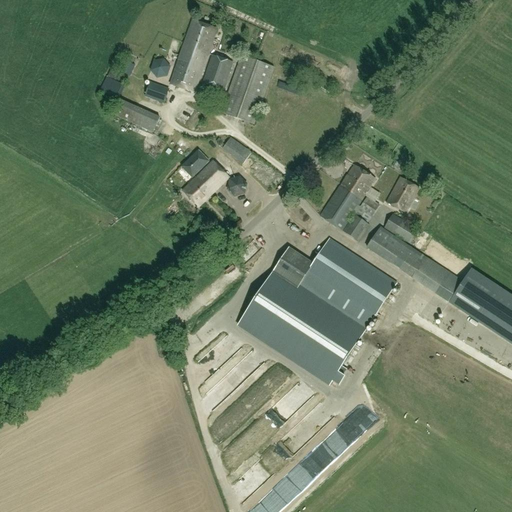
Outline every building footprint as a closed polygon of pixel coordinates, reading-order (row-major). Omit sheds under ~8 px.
[(194,93),(217,29),(193,21),(170,85),(194,93)] [(223,90),(233,62),(212,56),(203,83),(223,90)] [(253,124),(273,68),(242,56),(221,113),(253,124)] [(153,61),(150,71),(156,79),(167,77),(170,67),(163,59),(153,61)] [(125,60),(120,72),(130,76),(135,65),(125,60)] [(118,100),(122,85),(104,81),(100,95),(118,100)] [(169,91),(149,84),(144,98),(163,105),(169,91)] [(160,117),(121,99),(114,115),(153,133),(160,117)] [(238,159),(246,148),(231,138),(224,149),(238,159)] [(192,178),(209,162),(198,151),(182,167),(192,178)] [(199,208),(230,178),(213,161),(183,191),(199,208)] [(368,223),(380,205),(367,197),(361,207),(358,206),(376,179),(355,165),(321,217),(342,231),(342,230),(358,241),(370,225),(368,223)] [(239,177),(229,181),(226,192),(234,199),(244,197),(248,185),(239,177)] [(406,213),(419,189),(401,179),(387,203),(406,213)] [(419,231),(393,215),(385,229),(411,244),(419,231)] [(381,228),(368,248),(386,261),(399,241),(381,228)] [(397,284),(330,240),(313,265),(302,282),(315,291),(369,327),(397,284)] [(426,259),(399,241),(386,261),(413,279),(426,259)] [(302,282),(313,265),(302,257),(289,249),(239,325),(330,386),(333,382),(340,386),(345,378),(338,373),(339,372),(344,375),(347,370),(342,367),(356,346),(360,349),(364,345),(359,342),(366,331),(311,295),(315,291),(302,282)] [(426,259),(413,279),(435,293),(448,273),(426,259)] [(511,297),(471,270),(450,302),(511,343),(511,297)] [(461,282),(448,273),(435,293),(449,302),(461,282)] [(262,397),(263,399),(272,389),(263,381),(249,397),(246,399),(254,406),(262,397)] [(300,413),(307,417),(313,407),(305,403),(300,413)] [(235,413),(230,417),(237,425),(242,421),(235,413)]
